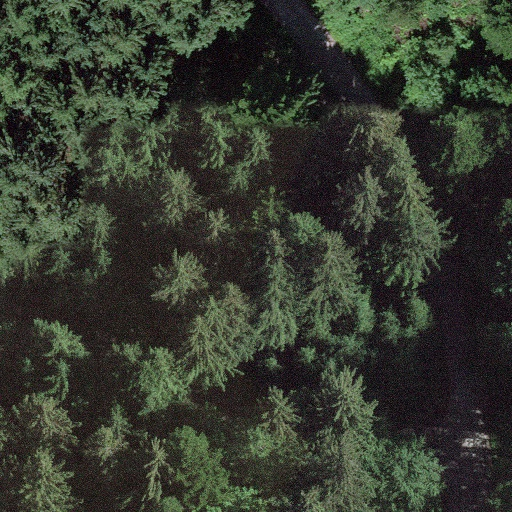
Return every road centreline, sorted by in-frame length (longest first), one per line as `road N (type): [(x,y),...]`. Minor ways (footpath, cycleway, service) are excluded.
road 1 (track): [(260,0),(318,53),(407,209),(446,341),(460,511)]
road 2 (track): [(455,446),(292,433),(0,323)]
